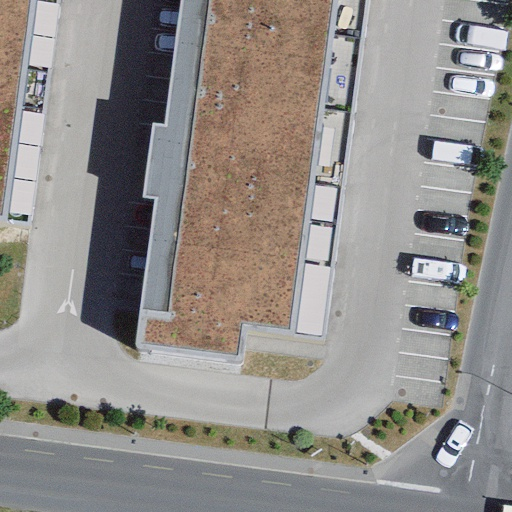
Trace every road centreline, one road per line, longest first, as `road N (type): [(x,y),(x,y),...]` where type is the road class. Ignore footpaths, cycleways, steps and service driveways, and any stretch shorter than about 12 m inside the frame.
road 1 (residential): [(64,368),(169,394),(321,411),(363,394),(418,0)]
road 2 (residential): [(116,0),(64,368)]
road 3 (unclassified): [(0,472),(309,511)]
road 4 (residential): [(464,511),(511,268)]
